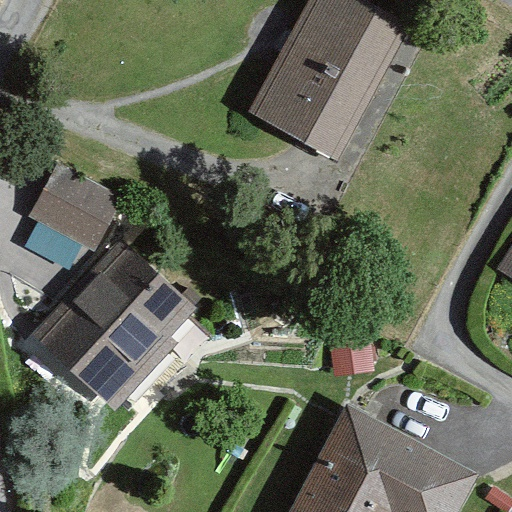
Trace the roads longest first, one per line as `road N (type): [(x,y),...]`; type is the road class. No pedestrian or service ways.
road 1 (unknown): [(0,94),(252,178),(303,178),(348,150),(411,56)]
road 2 (residential): [(511,185),(445,307),(449,346),(511,381)]
